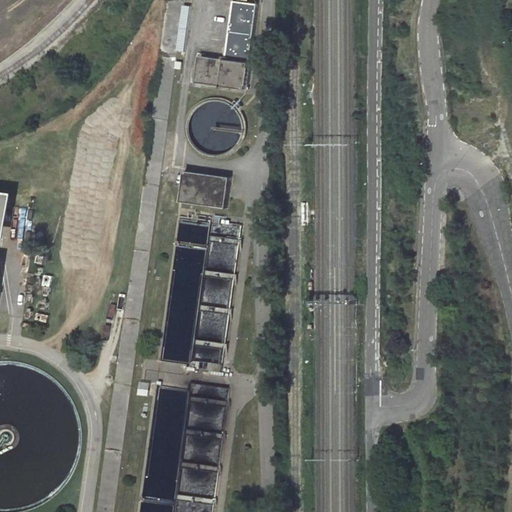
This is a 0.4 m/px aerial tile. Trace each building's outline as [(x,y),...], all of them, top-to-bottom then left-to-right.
[(230,11),(222,76),(196,73),(192,96),(237,102),(250,14),(230,11)] [(184,123),(182,129),(182,132),(182,138),(183,144),(185,150),(189,155),(193,159),(198,162),(204,165),(210,166),(213,166),(220,165),(226,163),(232,159),(237,154),(240,149),(242,146),(243,139),(243,132),(243,129),(241,122),(237,117),(232,112),(227,108),(220,105),(217,105),(214,104),(207,105),(201,107),(196,109),(191,113),(187,118),(184,123)] [(179,208),(226,213),(230,184),(183,178),(179,208)] [(223,367),(240,231),(221,228),(221,223),(186,220),(185,224),(177,223),(159,366),(212,373),(212,366),(223,367)] [(15,511),(40,505),(60,491),(76,466),(82,440),(76,411),(61,387),(36,369),(8,363),(0,364),(0,511),(5,511),(15,511)] [(212,511),(229,392),(188,387),(188,393),(156,389),(139,511),(212,511)]
